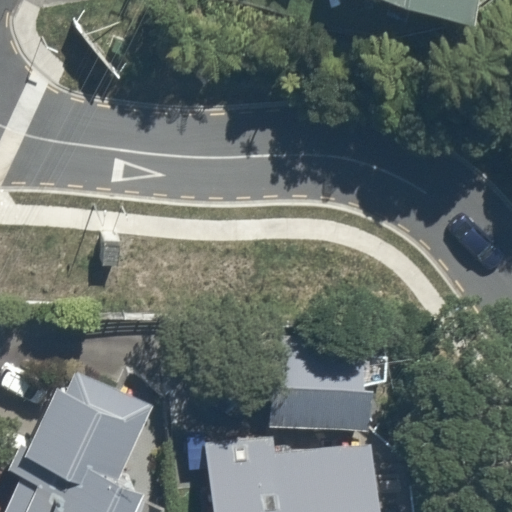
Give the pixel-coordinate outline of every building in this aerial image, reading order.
[(417,0),(445,9),(447,0),(417,0)] [(113,271),(270,280),(347,284),(353,176),(119,162),(113,271)] [(257,313),(255,409),(359,410),(360,314),(257,313)] [(144,381),(39,340),(5,428),(33,439),(21,471),(1,463),(0,466),(0,511),(146,511),(117,501),(136,451),(119,444),(144,381)] [(204,422),(207,511),(367,511),(365,463),(345,464),(344,429),(267,432),(267,419),(204,422)]
